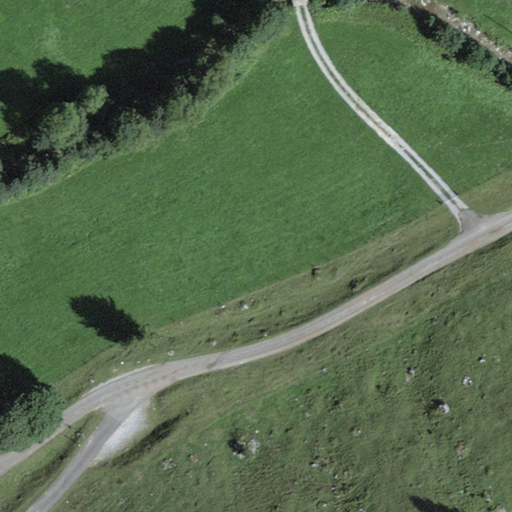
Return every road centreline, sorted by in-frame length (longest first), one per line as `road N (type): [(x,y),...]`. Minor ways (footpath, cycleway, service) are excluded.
road 1 (unclassified): [(0,462),(93,401),(169,371),(283,342),(511,218)]
road 2 (track): [(479,233),(328,76),(296,0)]
road 3 (track): [(35,511),(114,425),(128,388)]
